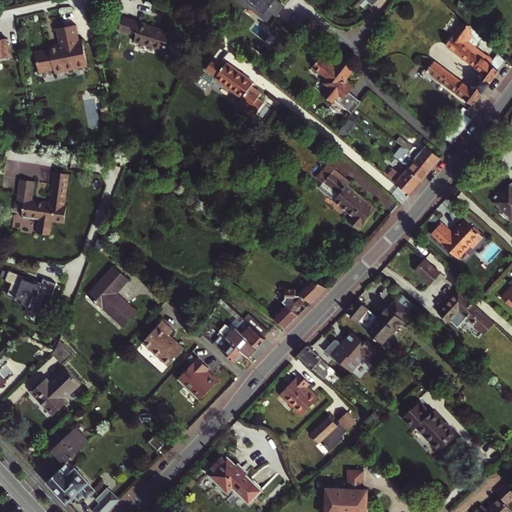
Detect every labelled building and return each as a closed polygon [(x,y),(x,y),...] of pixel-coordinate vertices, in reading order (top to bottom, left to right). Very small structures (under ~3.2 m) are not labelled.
[(237,0),(247,7),(249,5),(268,20),(273,13),(277,16),(284,7),(274,0),(237,0)] [(135,42),(166,52),(172,33),(124,17),(120,30),(137,36),(135,42)] [(427,70),(465,98),(473,104),(503,63),(494,56),(492,59),(466,41),(471,34),(468,31),(470,28),(469,27),(470,26),(465,22),(463,24),(462,23),(446,45),(483,71),(470,88),(433,62),(427,70)] [(51,51),(36,54),(39,70),(54,68),(55,71),(66,68),(68,70),(73,69),(75,66),(88,64),(83,42),(78,43),(75,25),(58,28),(62,46),(50,48),(51,51)] [(0,58),(9,57),(7,38),(0,39),(0,58)] [(327,87),(322,93),(332,101),(334,98),(351,112),(361,100),(349,91),(352,87),(345,82),(344,76),(352,66),(342,58),(336,66),(335,65),(326,59),(321,54),(312,65),(326,75),(320,82),(327,87)] [(214,80),(242,98),(245,94),(246,95),(248,92),(247,91),(252,82),(223,63),(222,65),(224,66),(222,68),(221,67),(219,69),(220,71),(214,80)] [(354,68),(352,66),(344,76),(345,82),(352,87),(353,86),(347,81),(347,77),(354,68)] [(455,138),(472,119),(465,112),(454,125),(448,119),(441,126),(455,138)] [(451,143),(455,138),(441,126),(440,128),(447,133),(444,137),(451,143)] [(408,152),(428,169),(439,157),(425,144),(420,150),(399,132),(394,139),(400,144),(404,147),(405,146),(410,150),(408,152)] [(420,179),(428,169),(408,152),(410,150),(405,146),(404,147),(400,144),(391,154),(406,167),(420,179)] [(316,176),(323,181),(335,167),(328,161),(316,176)] [(350,180),(335,167),(323,181),(319,186),(353,214),(349,219),(358,227),(376,207),(347,182),(350,180)] [(408,193),(420,179),(406,167),(399,175),(393,171),(388,177),(408,193)] [(73,174),(56,172),(52,200),(35,198),(37,181),(21,178),(17,209),(25,210),(24,218),(41,220),(39,234),(53,236),(55,222),(67,224),(73,174)] [(511,185),(504,193),(502,191),(493,200),(501,208),(499,211),(511,223),(511,185)] [(483,236),(465,219),(454,231),(448,225),(436,237),(460,260),(483,236)] [(99,236),(95,246),(99,250),(106,243),(99,236)] [(437,287),(447,277),(433,264),(423,274),(437,287)] [(129,279),(114,265),(88,292),(123,325),(138,310),(117,291),(129,279)] [(22,301),(21,304),(39,310),(45,294),(52,297),(57,283),(44,278),(42,283),(35,280),(34,283),(25,279),(26,277),(9,270),(5,281),(12,283),(7,295),(22,301)] [(306,298),(311,302),(326,287),(312,277),(298,292),(306,298)] [(295,309),(306,298),(298,292),(296,291),(296,287),(290,287),(286,287),(287,296),(282,301),(286,304),(298,315),(299,314),(295,309)] [(462,310),(487,333),(496,322),(461,290),(441,312),(451,321),(462,310)] [(359,297),(347,310),(384,341),(405,318),(404,317),(410,310),(409,310),(414,304),(403,294),(398,299),(397,298),(390,305),(389,303),(385,303),(382,307),(382,310),(384,312),(380,317),(359,297)] [(264,337),(244,320),(220,298),(218,301),(236,317),(240,322),(232,330),(228,326),(225,324),(219,330),(220,331),(244,353),(248,357),(265,338),(264,337)] [(286,327),(298,315),(286,304),(274,316),(286,327)] [(249,314),(244,320),(264,337),(269,332),(249,314)] [(240,322),(236,317),(228,326),(232,330),(240,322)] [(143,341),(168,365),(184,349),(169,334),(173,330),(162,319),(143,341)] [(220,336),(214,342),(235,362),(244,353),(220,331),(218,334),(220,336)] [(377,351),(353,331),(342,344),(336,339),(326,351),(353,374),(361,366),(363,368),(377,351)] [(54,350),(51,353),(62,364),(74,353),(63,341),(60,339),(54,350)] [(328,379),(337,370),(309,344),(301,354),(328,379)] [(198,357),(177,379),(184,387),(187,384),(192,389),(190,392),(198,400),(216,382),(206,371),(209,368),(198,357)] [(45,377),(31,391),(52,414),(67,400),(64,397),(80,382),(65,367),(50,381),(45,377)] [(302,373),(283,392),(296,405),(295,407),(303,414),(321,396),(310,385),(312,383),(302,373)] [(282,393),(295,407),(296,405),(283,392),(282,393)] [(431,413),(421,402),(404,417),(415,429),(418,427),(441,451),(451,442),(452,443),(458,438),(457,436),(458,435),(434,410),(431,413)] [(331,417),(312,434),(320,443),(322,441),(325,444),(325,445),(327,447),(328,447),(331,451),(346,437),(344,435),(358,422),(349,412),(340,420),(342,423),(339,425),(331,417)] [(65,464),(71,458),(74,454),(89,441),(76,426),(51,449),(65,464)] [(164,443),(155,434),(149,441),(157,450),(164,443)] [(235,486),(250,502),(263,489),(247,474),(249,472),(240,462),(238,464),(227,453),(209,470),(229,491),(235,486)] [(100,482),(77,457),(74,460),(71,458),(65,464),(46,481),(65,502),(75,493),(79,498),(83,493),(85,496),(87,496),(100,482)] [(328,487),(326,511),(368,511),(369,489),(364,488),(365,470),(357,468),(357,469),(349,469),(348,488),(328,487)] [(511,511),(511,508),(507,503),(511,498),(511,486),(507,481),(496,491),(500,495),(486,509),(482,504),(473,511),(511,511)] [(92,510),(94,511),(106,511),(115,504),(106,495),(92,510)]
